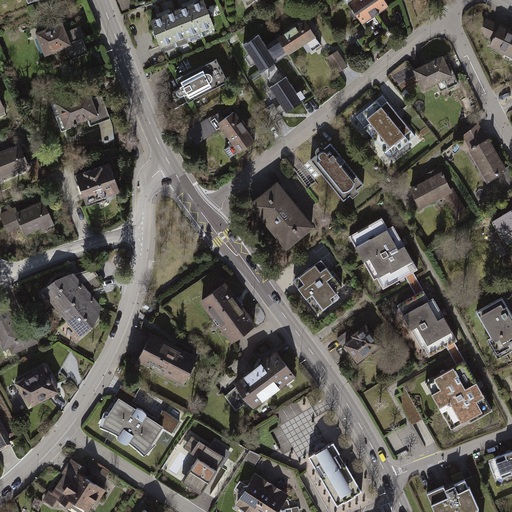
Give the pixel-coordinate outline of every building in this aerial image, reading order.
[(385,0),(346,0),(363,25),(382,13),(390,7),(385,0)] [(206,5),(192,10),(203,40),(217,35),(206,5)] [(192,10),(179,15),(191,45),(203,40),(192,10)] [(382,13),(363,25),(366,30),(355,37),(367,54),(396,34),(382,13)] [(179,15),(167,20),(179,50),(191,45),(179,15)] [(511,29),(486,17),(480,28),(485,37),(490,39),(488,45),(511,56),(511,29)] [(305,19),(277,35),(288,54),(316,36),(305,19)] [(167,20),(152,25),(164,57),(179,50),(167,20)] [(67,25),(35,37),(43,58),(62,51),(67,63),(91,54),(82,30),(71,35),(67,25)] [(288,54),(277,35),(267,41),(260,31),(241,42),(247,52),(242,55),(250,68),(255,65),(260,72),(288,54)] [(338,50),(327,57),(338,73),(348,66),(338,50)] [(444,54),(414,68),(424,88),(444,78),(448,87),(458,82),(454,73),(453,73),(444,54)] [(175,80),(189,105),(229,83),(216,58),(175,80)] [(276,98),(286,114),(304,102),(302,100),(306,97),(301,89),(297,91),(286,75),(265,91),(271,101),(276,98)] [(91,91),(56,104),(66,130),(89,122),(90,126),(110,118),(102,96),(94,99),(91,91)] [(383,94),(356,116),(389,157),(416,135),(383,94)] [(273,103),(265,108),(274,123),(283,117),(273,103)] [(258,148),(231,105),(198,126),(209,143),(223,133),(240,160),(258,148)] [(265,108),(257,113),(266,128),(274,123),(265,108)] [(485,130),(465,140),(484,176),(504,166),(485,130)] [(330,140),(309,157),(346,204),(368,187),(330,140)] [(21,144),(0,152),(0,182),(25,172),(30,184),(46,177),(39,162),(30,166),(21,144)] [(111,161),(76,174),(87,204),(122,191),(111,161)] [(448,171),(412,191),(421,206),(445,192),(462,222),(473,215),(448,171)] [(317,228),(279,178),(248,201),(287,252),(317,228)] [(46,200),(8,216),(14,229),(27,223),(32,233),(41,230),(45,240),(60,233),(46,200)] [(511,203),(489,216),(500,236),(510,230),(511,233),(511,203)] [(239,213),(234,217),(246,232),(251,228),(239,213)] [(389,215),(350,237),(380,292),(420,270),(389,215)] [(328,257),(294,283),(320,318),(354,292),(328,257)] [(101,283),(93,270),(56,277),(38,292),(51,311),(84,286),(101,283)] [(256,327),(222,281),(199,297),(233,344),(256,327)] [(84,286),(51,311),(64,324),(94,299),(84,286)] [(458,342),(429,289),(396,308),(426,360),(458,342)] [(511,310),(504,297),(477,313),(492,338),(486,342),(497,361),(511,352),(511,310)] [(94,299),(64,324),(81,340),(97,327),(102,305),(94,299)] [(0,307),(0,343),(7,357),(44,341),(37,325),(24,332),(15,313),(0,307)] [(361,326),(341,340),(358,363),(384,345),(374,332),(368,336),(361,326)] [(200,359),(152,333),(136,362),(184,388),(200,359)] [(298,380),(281,354),(238,382),(256,408),(298,380)] [(494,412),(466,362),(424,385),(452,435),(494,412)] [(48,364),(11,385),(27,413),(64,392),(48,364)] [(102,429),(124,442),(142,413),(131,406),(138,395),(127,389),(102,429)] [(124,442),(147,458),(163,432),(173,438),(182,422),(164,411),(156,422),(142,413),(124,442)] [(226,457),(192,436),(167,476),(181,484),(186,475),(207,488),(226,457)] [(309,453),(339,507),(363,493),(334,440),(309,453)] [(511,450),(493,458),(501,478),(511,473),(511,450)] [(79,511),(90,511),(105,492),(81,474),(87,466),(72,456),(41,499),(55,508),(62,499),(79,511)] [(245,511),(254,511),(273,483),(256,472),(235,506),(245,511)] [(477,511),(463,476),(424,491),(432,511),(477,511)] [(278,511),(290,494),(273,483),(254,511),(278,511)]
